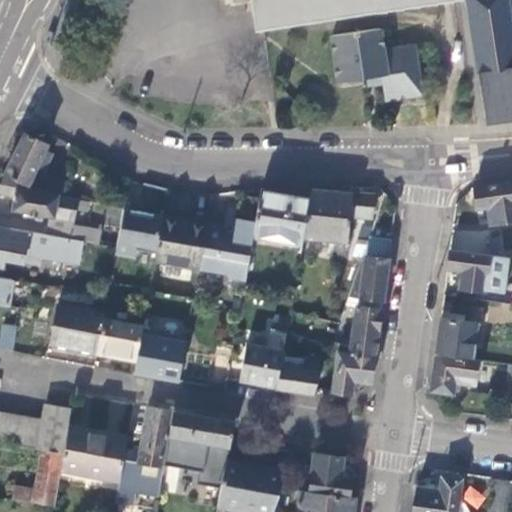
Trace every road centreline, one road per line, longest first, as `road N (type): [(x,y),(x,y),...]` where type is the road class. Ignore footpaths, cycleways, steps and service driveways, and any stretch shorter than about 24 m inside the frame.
road 1 (residential): [(426,161),(183,165),(155,159),(0,70)]
road 2 (residential): [(390,442),(0,367)]
road 3 (residential): [(390,442),(426,161)]
road 4 (residential): [(511,456),(390,442)]
